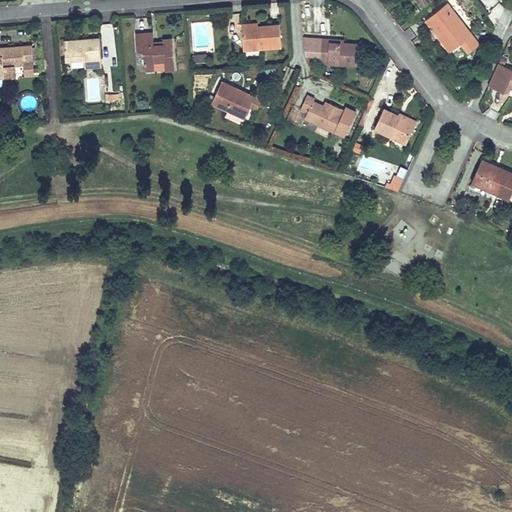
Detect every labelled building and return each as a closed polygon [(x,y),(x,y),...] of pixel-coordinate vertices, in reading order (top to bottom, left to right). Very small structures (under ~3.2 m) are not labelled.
[(447,4),(425,22),(450,53),(460,45),(472,35),(447,4)] [(257,26),(241,27),(243,51),(282,48),(280,25),(257,26)] [(153,32),(135,33),(136,53),(143,53),(144,71),(165,70),(165,71),(174,71),(172,39),(162,39),(163,41),(153,42),(153,32)] [(472,35),(460,45),(461,47),(473,37),(472,35)] [(473,37),(461,47),(467,54),(479,45),(473,37)] [(64,42),(66,63),(84,61),(101,60),(100,39),(64,42)] [(324,40),(305,39),(307,57),(322,59),(322,65),(360,67),(361,48),(323,45),(324,40)] [(23,64),(33,63),(31,45),(0,47),(0,78),(16,77),(15,67),(23,66),(23,64)] [(101,60),(84,61),(84,71),(102,69),(101,60)] [(34,76),(33,63),(23,64),(23,66),(24,77),(34,76)] [(511,69),(498,64),(489,86),(505,92),(505,91),(510,93),(511,88),(511,69)] [(254,96),(221,82),(211,105),(244,120),(249,108),(257,112),(259,106),(264,108),(268,99),(255,94),(254,96)] [(105,99),(118,101),(119,94),(106,92),(105,99)] [(314,99),(306,96),(300,110),(307,113),(304,121),(345,138),(356,112),(345,108),(344,110),(325,102),(323,106),(313,101),(314,99)] [(117,102),(109,103),(109,110),(118,109),(117,102)] [(399,115),(384,108),(374,131),(407,146),(418,121),(400,113),(399,115)] [(511,172),(483,160),(472,185),(509,201),(511,194),(511,172)] [(398,165),(389,188),(399,191),(407,169),(398,165)]
